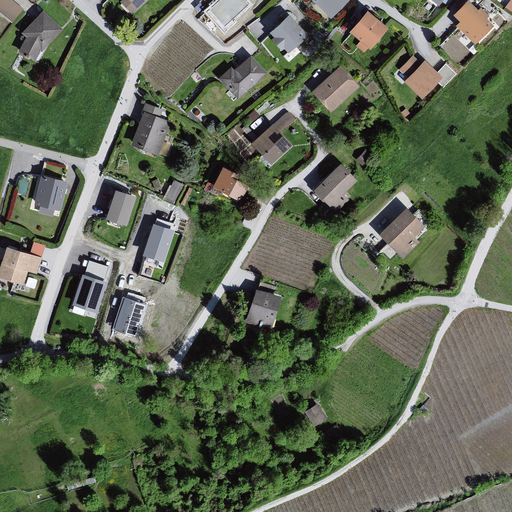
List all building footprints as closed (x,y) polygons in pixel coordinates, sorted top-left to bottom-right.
[(0,0),(0,8),(13,19),(24,7),(16,0),(0,0)] [(121,0),(125,4),(120,8),(130,16),(146,0),(121,0)] [(252,5),(247,0),(216,0),(203,12),(224,35),(237,23),(235,20),(252,5)] [(349,0),(310,0),(332,21),(353,3),(349,0)] [(425,0),(442,12),(452,0),(425,0)] [(463,2),(447,15),(455,22),(452,27),(472,45),(491,27),(484,20),(486,18),(486,16),(486,15),(477,10),(475,12),(463,2)] [(40,12),(16,35),(19,42),(13,52),(31,62),(38,51),(39,53),(59,33),(40,12)] [(362,12),(343,34),(361,55),(384,28),(362,12)] [(284,16),(264,34),(268,39),(265,42),(277,53),(279,50),(283,54),(291,46),(294,48),(308,37),(284,16)] [(418,101),(440,78),(421,60),(419,63),(412,55),(395,71),(402,79),(399,81),(418,101)] [(246,57),(231,71),(227,68),(215,80),(236,101),(264,75),(246,57)] [(336,68),(307,94),(329,115),(357,87),(336,68)] [(142,103),(139,113),(129,143),(157,156),(168,124),(157,119),(160,112),(142,103)] [(288,108),(275,119),(284,128),(296,117),(288,108)] [(267,124),(246,144),(266,166),(290,147),(267,124)] [(335,164),(309,191),(320,206),(318,209),(328,216),(333,215),(348,204),(341,196),(354,182),(335,164)] [(218,167),(206,187),(234,204),(245,180),(218,167)] [(65,183),(36,177),(30,206),(56,211),(65,183)] [(165,194),(175,199),(184,183),(174,178),(165,194)] [(115,191),(106,218),(128,226),(137,198),(115,191)] [(401,209),(373,236),(401,261),(419,244),(412,239),(421,231),(401,209)] [(173,231),(154,225),(144,255),(163,261),(173,231)] [(38,259),(0,248),(0,280),(20,287),(24,275),(32,277),(38,259)] [(90,260),(71,312),(97,318),(113,267),(90,260)] [(250,290),(242,324),(267,330),(277,298),(250,290)] [(144,306),(125,299),(115,328),(135,334),(144,306)] [(318,401),(305,407),(313,424),(326,418),(318,401)]
